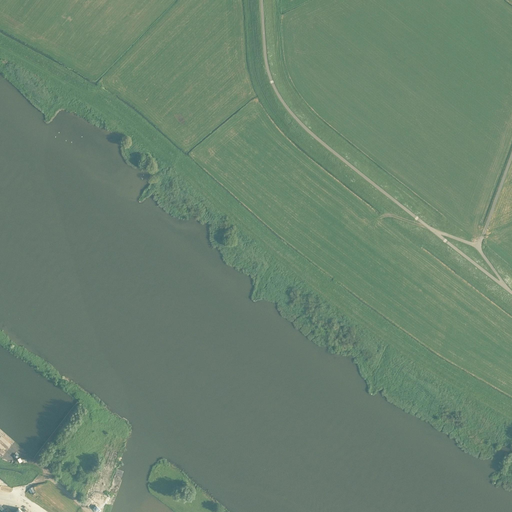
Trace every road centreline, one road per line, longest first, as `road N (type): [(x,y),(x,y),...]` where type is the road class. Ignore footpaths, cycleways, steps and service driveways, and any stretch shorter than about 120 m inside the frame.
road 1 (unclassified): [(511,291),(312,136),(276,92),(262,0)]
road 2 (unknown): [(511,152),(477,246),(441,235)]
